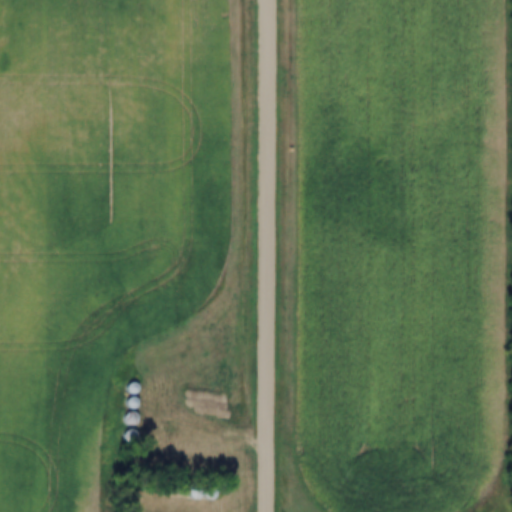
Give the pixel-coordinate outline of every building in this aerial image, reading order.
[(120,395),(123,394),(126,391),(126,387),(123,384),(120,383),(117,384),(115,387),(115,391),(117,394),(120,395)] [(120,409),(123,408),(125,405),(125,402),(123,399),(120,398),(116,399),(114,402),(114,405),(116,408),(120,409)] [(118,426),(122,425),(124,421),(124,418),(122,414),(118,413),(114,414),(112,418),(112,421),(114,425),(118,426)] [(117,442),(121,441),(123,437),(123,434),(121,430),(117,429),(114,430),(111,434),(111,437),(114,441),(117,442)] [(182,500),(185,499),(188,496),(188,492),(185,488),(182,487),(178,488),(176,492),(176,496),(178,499),(182,500)] [(196,500),(200,499),(202,495),(202,492),(200,488),(196,487),(192,488),(190,492),(190,495),(192,499),(196,500)]
